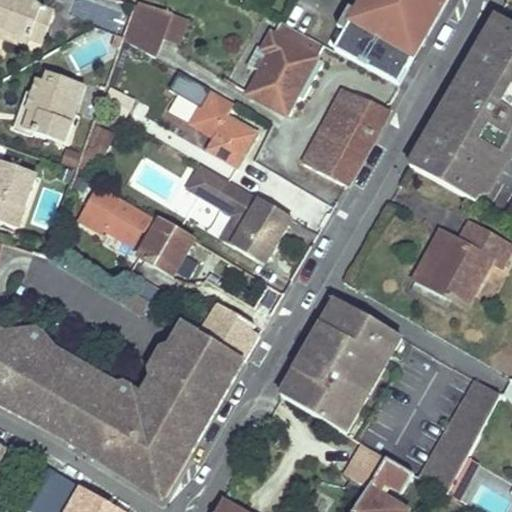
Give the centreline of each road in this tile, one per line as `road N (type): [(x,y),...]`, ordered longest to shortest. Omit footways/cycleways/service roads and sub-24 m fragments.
road 1 (residential): [(474,0),(175,511)]
road 2 (residential): [(0,417),(151,511)]
